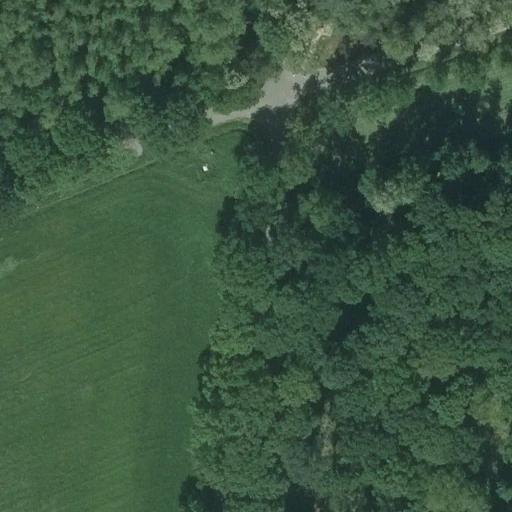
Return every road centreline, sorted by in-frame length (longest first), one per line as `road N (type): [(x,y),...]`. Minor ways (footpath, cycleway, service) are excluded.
road 1 (unclassified): [(227,511),(282,90)]
road 2 (tertiary): [(0,203),(282,90)]
road 3 (tertiary): [(282,90),(511,17)]
